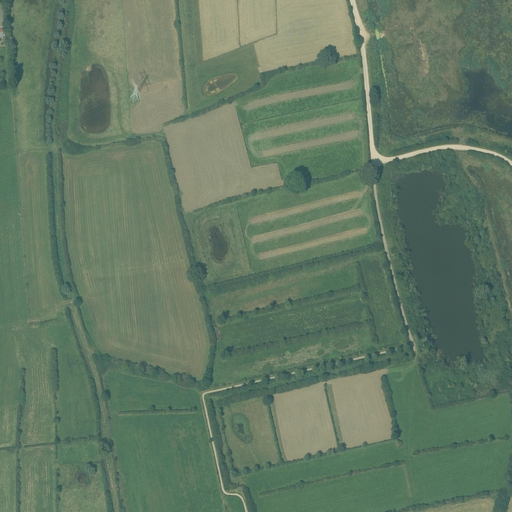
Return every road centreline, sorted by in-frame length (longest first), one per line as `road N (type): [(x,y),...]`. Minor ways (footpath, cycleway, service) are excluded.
road 1 (track): [(411,342),(383,238),(373,161)]
road 2 (track): [(373,161),(351,0)]
road 3 (track): [(511,164),(455,145),(373,161)]
